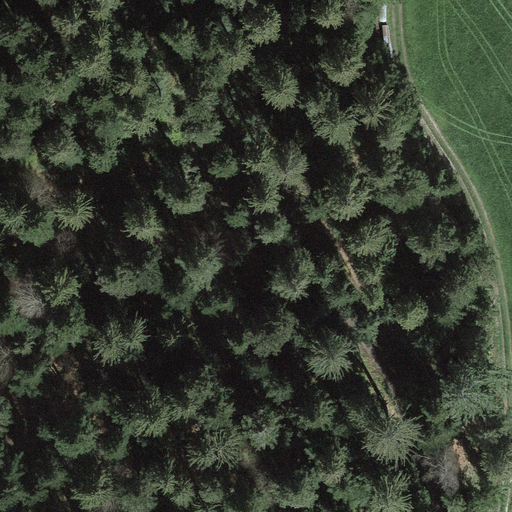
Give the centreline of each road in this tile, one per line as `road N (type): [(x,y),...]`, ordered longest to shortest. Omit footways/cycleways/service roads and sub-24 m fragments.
road 1 (track): [(457,511),(413,394),(347,303),(288,247),(91,114),(60,108),(0,123)]
road 2 (track): [(241,0),(288,247)]
